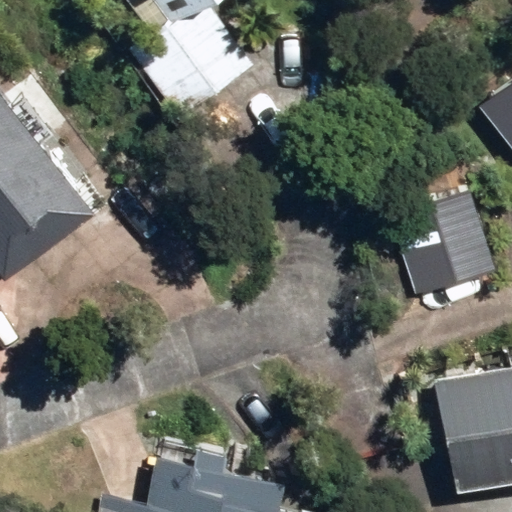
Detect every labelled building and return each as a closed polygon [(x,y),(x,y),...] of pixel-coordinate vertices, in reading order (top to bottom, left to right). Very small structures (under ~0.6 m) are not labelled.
[(153,0),(163,12),(179,0),(153,0)] [(511,67),(473,99),(511,147),(511,67)] [(0,259),(80,196),(0,93),(0,259)] [(462,183),(384,207),(408,283),(484,261),(462,183)] [(511,355),(418,373),(439,483),(511,469),(511,355)] [(111,511),(383,511),(384,508),(308,497),(313,463),(256,455),(259,442),(220,437),(217,450),(179,445),(173,494),(115,485),(111,511)]
